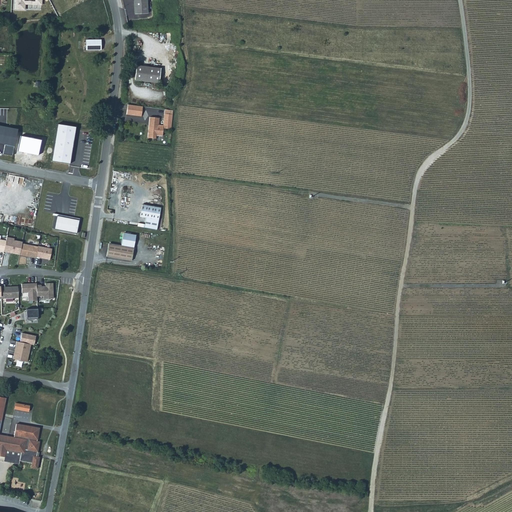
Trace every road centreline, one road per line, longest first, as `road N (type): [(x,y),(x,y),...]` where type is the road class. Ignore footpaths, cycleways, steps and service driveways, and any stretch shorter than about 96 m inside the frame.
road 1 (track): [(370,511),(416,179),(459,132),(467,111),(459,0)]
road 2 (unclassified): [(87,278),(116,70),(112,0)]
road 3 (unclassified): [(47,511),(70,389)]
